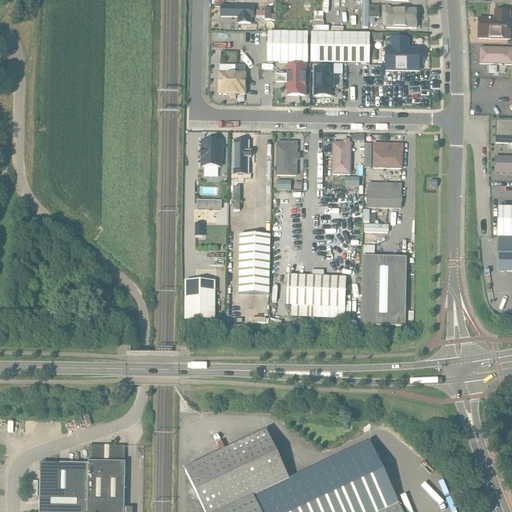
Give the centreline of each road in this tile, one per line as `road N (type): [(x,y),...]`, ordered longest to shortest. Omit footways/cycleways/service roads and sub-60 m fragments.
road 1 (unclassified): [(14,511),(17,467),(29,452),(134,412),(144,330),(128,281),(22,188),(16,57),(0,35)]
road 2 (residential): [(455,118),(202,109),(194,98),(196,0)]
road 3 (secondary): [(250,370),(331,380),(453,379)]
road 4 (secondary): [(450,361),(250,370)]
road 5 (secondary): [(0,366),(190,369)]
road 6 (unknown): [(455,139),(477,150),(493,283),(500,297),(511,299)]
road 7 (residential): [(453,285),(455,118)]
road 8 (unknown): [(316,115),(317,267)]
road 9 (unknown): [(412,118),(407,199),(392,254)]
